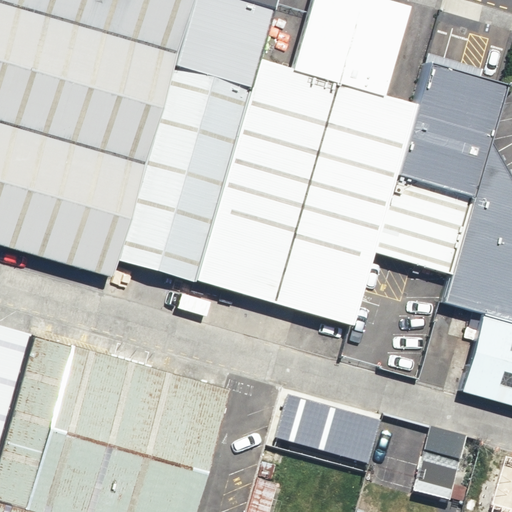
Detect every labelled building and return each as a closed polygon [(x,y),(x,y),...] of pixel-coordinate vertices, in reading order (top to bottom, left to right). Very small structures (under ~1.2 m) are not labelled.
[(0,0),(0,245),(101,275),(108,258),(164,65),(182,0),(0,0)] [(265,0),(182,0),(164,65),(242,87),(247,58),(265,0)] [(242,87),(186,281),(344,324),(367,252),(387,179),(406,104),(375,93),(400,0),(302,0),(284,68),(247,58),(242,87)] [(387,179),(466,201),(480,143),(499,82),(420,61),(406,104),(387,179)] [(242,87),(164,65),(108,258),(186,281),(242,87)] [(475,315),(511,324),(511,193),(480,143),(466,201),(444,273),(436,302),(475,315)] [(466,201),(387,179),(367,252),(444,273),(466,201)] [(511,324),(475,315),(454,389),(511,407),(511,324)] [(0,438),(29,332),(0,324),(0,438)] [(193,511),(227,386),(29,332),(0,438),(0,511),(193,511)] [(468,451),(427,438),(408,498),(449,511),(468,451)] [(274,511),(284,488),(257,478),(243,511),(274,511)]
